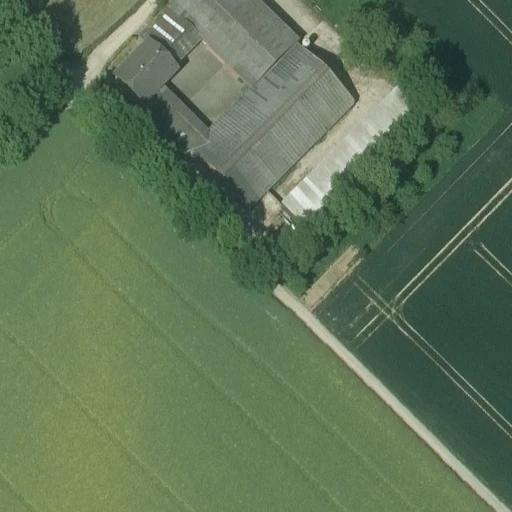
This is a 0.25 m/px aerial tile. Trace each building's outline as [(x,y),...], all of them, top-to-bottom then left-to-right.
[(296,48),(246,0),(177,0),(167,11),(251,93),(294,50),(296,48)] [(180,53),(153,26),(137,42),(146,50),(147,49),(166,68),(180,53)] [(146,50),(114,83),(141,109),(142,110),(147,104),(148,105),(156,97),(155,96),(161,90),(174,76),(166,68),(147,49),(146,50)] [(208,136),(206,138),(200,133),(185,148),(186,149),(248,211),(351,107),(294,50),(251,93),(208,136)] [(208,136),(161,90),(155,96),(156,97),(148,105),(147,104),(142,110),(141,109),(136,113),(179,156),(186,149),(185,148),(200,133),(206,138),(208,136)] [(280,205),(309,234),(427,120),(399,91),(280,205)]
